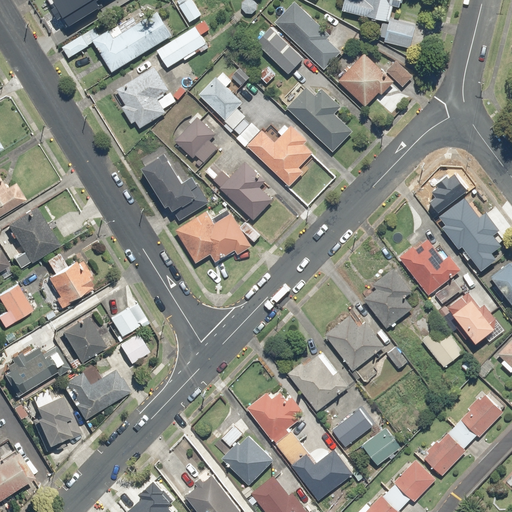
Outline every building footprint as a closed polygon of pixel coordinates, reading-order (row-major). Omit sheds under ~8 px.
[(56,0),(58,2),(52,5),(64,25),(103,3),(101,0),(56,0)] [(187,0),(180,5),(190,21),(204,13),(196,0),(187,0)] [(295,0),(275,21),(324,69),(342,51),(328,38),(331,34),(295,0)] [(345,0),(343,10),(390,21),(394,5),(400,6),(401,0),(345,0)] [(95,41),(113,71),(173,34),(158,10),(114,37),(109,29),(100,35),(95,27),(63,47),(69,57),(90,45),(89,44),(95,41)] [(389,23),(383,22),(379,35),(385,37),(384,41),(410,47),(417,24),(391,17),(389,23)] [(205,20),(157,49),(168,67),(184,57),(185,59),(201,50),(202,51),(209,47),(201,33),(210,27),(205,20)] [(272,26),(257,42),(289,73),(304,58),(272,26)] [(395,80),(366,52),(339,79),(366,105),(380,91),(382,94),(395,80)] [(397,59),(387,70),(403,86),(414,75),(397,59)] [(257,72),(267,83),(276,74),(266,64),(257,72)] [(177,100),(155,65),(117,89),(127,104),(122,106),(133,122),(136,120),(141,128),(167,112),(164,108),(177,100)] [(251,76),(241,66),(232,76),(242,85),(251,76)] [(199,93),(226,119),(243,101),(227,85),(232,80),(223,72),(218,77),(217,76),(199,93)] [(307,86),(287,107),(334,151),(354,130),(335,112),(342,105),(323,87),(316,94),(307,86)] [(175,140),(194,157),(196,154),(204,161),(218,147),(210,140),(216,133),(198,116),(175,140)] [(251,125),(245,118),(235,128),(241,135),(251,125)] [(262,130),(254,122),(251,125),(241,135),(249,143),(262,130)] [(263,129),(248,145),(290,185),(304,171),(300,166),(314,152),(305,143),(308,139),(292,123),(288,127),(285,124),(279,131),(282,134),(275,141),(263,129)] [(165,153),(142,167),(167,206),(170,204),(180,220),(210,202),(193,175),(183,182),(165,153)] [(220,187),(254,219),(274,199),(260,186),(267,179),(246,160),(231,176),(224,170),(223,170),(214,162),(206,170),(215,179),(214,179),(221,186),(220,187)] [(0,214),(25,199),(14,181),(5,187),(0,179),(0,214)] [(472,256),(482,269),(497,257),(492,250),(502,243),(500,240),(504,237),(498,228),(500,226),(487,209),(480,214),(465,195),(439,214),(446,222),(442,225),(459,247),(463,244),(465,248),(462,250),(468,259),(472,256)] [(7,224),(30,261),(58,244),(35,206),(7,224)] [(207,210),(176,228),(197,262),(211,253),(216,261),(235,249),(238,254),(252,245),(232,212),(215,222),(207,210)] [(413,244),(399,255),(429,293),(462,268),(450,253),(444,257),(428,237),(415,247),(413,244)] [(492,275),(511,301),(511,261),(510,260),(492,275)] [(76,261),(50,277),(64,301),(91,286),(76,261)] [(364,297),(387,326),(413,306),(405,295),(413,290),(394,265),(372,282),(376,287),(364,297)] [(436,293),(443,302),(462,287),(454,278),(436,293)] [(31,310),(16,284),(0,293),(0,298),(12,320),(31,310)] [(468,291),(448,306),(475,341),(495,326),(496,317),(485,303),(481,306),(468,291)] [(111,319),(121,335),(139,324),(129,308),(111,319)] [(325,332),(353,369),(385,344),(366,319),(359,324),(350,313),(325,332)] [(87,315),(62,330),(81,362),(107,347),(87,315)] [(423,338),(444,365),(464,350),(443,322),(423,338)] [(137,334),(120,345),(131,362),(148,351),(137,334)] [(511,337),(498,352),(511,365),(511,337)] [(397,345),(387,352),(399,367),(408,360),(397,345)] [(57,346),(40,356),(36,348),(6,366),(10,371),(3,375),(16,396),(68,365),(57,346)] [(288,371),(317,409),(350,384),(339,369),(337,370),(323,351),(319,354),(318,353),(304,364),(302,361),(288,371)] [(116,367),(88,383),(81,371),(65,381),(73,393),(71,394),(85,418),(130,391),(116,367)] [(247,405),(318,499),(354,472),(335,447),(317,461),(289,425),(301,417),(298,413),(304,409),(293,394),(287,398),(281,390),(272,396),(267,390),(247,405)] [(424,456),(443,474),(467,449),(464,446),(477,433),(480,435),(504,410),(486,393),(480,398),(478,397),(469,406),(471,408),(439,441),(437,439),(427,450),(428,452),(424,456)] [(35,406),(40,416),(36,418),(48,444),(64,437),(65,439),(80,433),(71,411),(69,412),(60,394),(35,406)] [(22,401),(13,407),(21,421),(31,416),(22,401)] [(333,428),(346,445),(372,424),(359,408),(341,422),(338,417),(333,421),(336,426),(333,428)] [(222,436),(230,445),(243,432),(235,424),(222,436)] [(362,443),(378,463),(402,445),(386,425),(362,443)] [(222,457),(249,484),(274,458),(249,433),(240,442),(238,440),(222,457)] [(0,461),(0,497),(33,476),(16,451),(0,461)] [(401,511),(399,510),(411,497),(415,500),(437,477),(416,458),(394,480),(396,482),(384,495),(382,493),(371,505),(367,502),(359,510),(360,511),(401,511)] [(201,511),(239,511),(242,510),(212,472),(204,479),(201,474),(195,479),(198,483),(186,493),(201,511)] [(143,497),(133,506),(138,511),(171,511),(175,509),(169,502),(176,497),(155,474),(137,490),(143,497)] [(274,474),(251,492),(267,511),(309,511),(293,491),(289,493),(274,474)]
